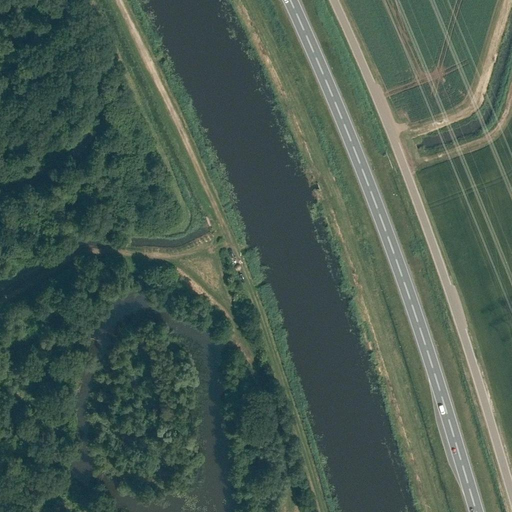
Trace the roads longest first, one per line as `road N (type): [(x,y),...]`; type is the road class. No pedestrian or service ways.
road 1 (trunk): [(476,511),(395,256),(289,0)]
road 2 (unclassified): [(511,492),(415,186),(335,0)]
